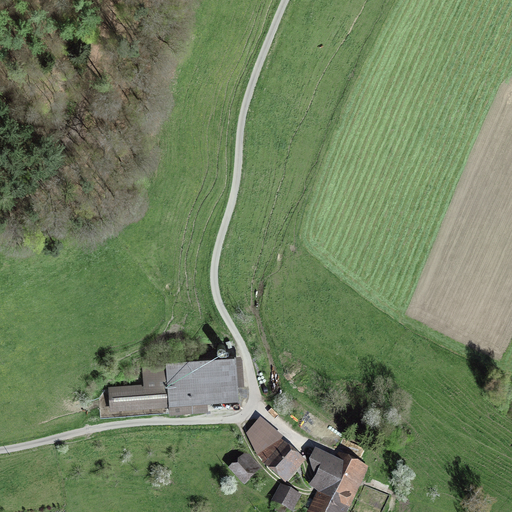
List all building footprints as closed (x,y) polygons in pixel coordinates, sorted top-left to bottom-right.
[(109,408),(169,406),(239,401),(236,358),(166,362),(167,365),(168,384),(143,385),(108,387),(109,408)] [(261,425),(250,438),(266,465),(289,484),(306,464),(287,449),(288,448),(261,425)] [(227,471),(244,486),(261,468),(245,452),(227,471)] [(319,498),(312,511),(351,511),(370,473),(344,460),(341,466),(319,455),(309,472),(320,479),(313,492),(319,498)] [(281,486),(272,502),(291,511),(292,511),(301,496),(281,486)]
